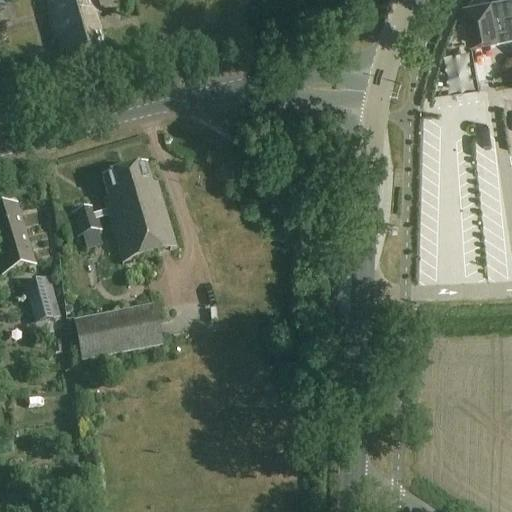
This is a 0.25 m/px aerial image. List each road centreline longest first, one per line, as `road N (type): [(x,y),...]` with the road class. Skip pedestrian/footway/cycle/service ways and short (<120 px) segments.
road 1 (secondary): [(353,480),(375,118)]
road 2 (tertiary): [(257,87),(0,152)]
road 3 (track): [(361,312),(511,307)]
road 4 (tertiary): [(388,61),(257,87)]
road 5 (tertiary): [(257,87),(375,118)]
